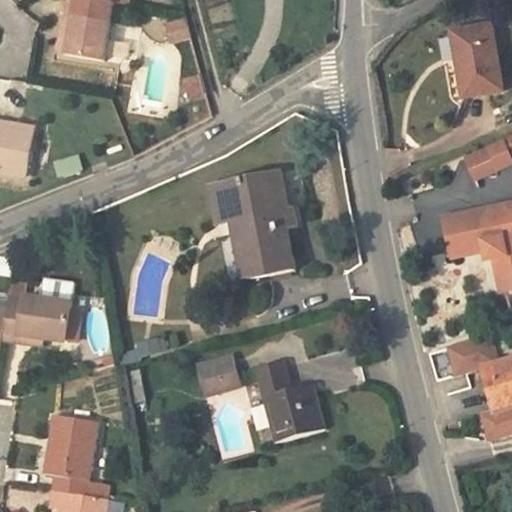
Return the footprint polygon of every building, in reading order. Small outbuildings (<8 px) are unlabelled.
[(96,21),(100,1),(96,0),(68,0),(62,36),(71,38),(67,59),(104,65),(110,24),(96,21)] [(186,16),(165,22),(171,46),(192,40),(186,16)] [(451,29),(462,95),(503,88),(493,22),(451,29)] [(184,103),(206,98),(201,75),(179,80),(184,103)] [(0,121),(0,171),(25,175),(33,127),(0,121)] [(506,136),(466,154),(474,171),(511,154),(511,149),(511,147),(506,136)] [(58,177),(83,171),(80,156),(55,162),(58,177)] [(217,225),(240,221),(249,278),(293,270),(287,230),(298,228),(296,209),(288,210),(283,174),(211,186),(217,225)] [(488,260),(495,259),(503,292),(511,289),(511,206),(443,221),(452,259),(485,250),(488,260)] [(0,331),(0,337),(16,341),(18,332),(43,337),(64,341),(71,305),(25,296),(25,299),(7,296),(6,303),(0,331)] [(43,337),(18,332),(16,341),(41,346),(43,337)] [(158,340),(145,344),(147,357),(161,354),(158,340)] [(446,359),(455,386),(481,377),(496,372),(487,345),(446,359)] [(241,359),(208,367),(214,396),(223,394),(221,380),(243,375),(241,359)] [(289,364),(262,370),(280,444),(327,434),(315,387),(295,392),(289,364)] [(511,366),(496,372),(481,377),(495,420),(511,414),(511,366)] [(511,414),(495,420),(481,425),(488,450),(511,442),(511,414)] [(102,424),(58,415),(47,470),(60,473),(57,490),(108,501),(110,487),(91,483),(102,424)] [(111,511),(113,502),(108,501),(57,490),(53,506),(64,508),(63,511),(111,511)]
